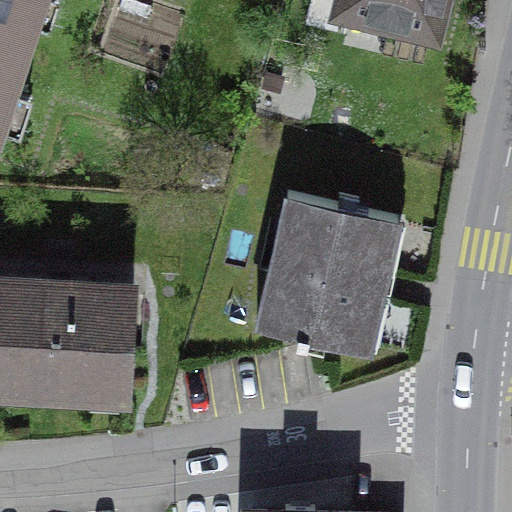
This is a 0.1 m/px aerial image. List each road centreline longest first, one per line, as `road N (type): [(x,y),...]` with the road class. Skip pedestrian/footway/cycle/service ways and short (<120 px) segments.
road 1 (residential): [(0,487),(133,477),(307,449),(395,422),(471,381)]
road 2 (tertiary): [(511,151),(471,381)]
road 3 (tertiary): [(471,381),(467,511)]
